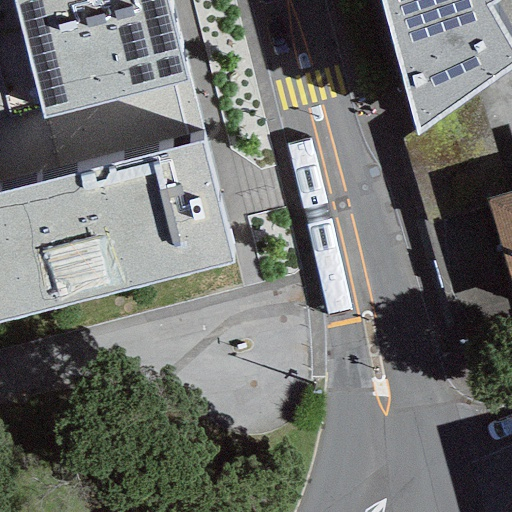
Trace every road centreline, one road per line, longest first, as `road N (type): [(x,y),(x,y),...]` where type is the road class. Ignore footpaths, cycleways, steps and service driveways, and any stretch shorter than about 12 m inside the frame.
road 1 (secondary): [(307,92),(351,391),(350,460),(338,506)]
road 2 (secondary): [(428,474),(380,268),(307,92)]
road 3 (residential): [(0,381),(258,315)]
